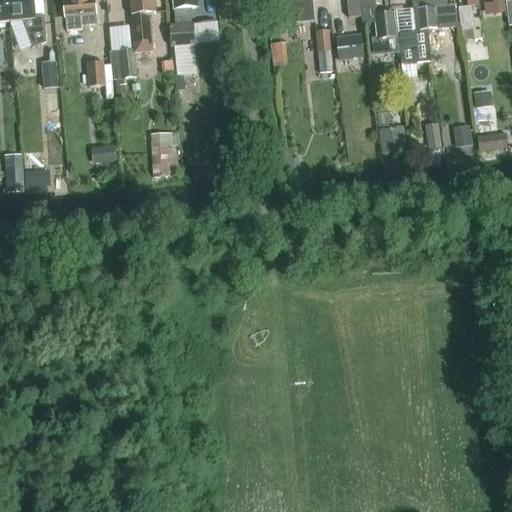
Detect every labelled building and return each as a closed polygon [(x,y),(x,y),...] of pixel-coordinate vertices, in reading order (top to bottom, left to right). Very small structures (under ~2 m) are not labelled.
[(0,0),(0,26),(11,26),(8,0),(0,0)] [(32,0),(8,0),(11,26),(22,25),(32,51),(46,46),(44,18),(35,19),(32,0)] [(64,5),(66,22),(67,35),(83,33),(82,29),(97,28),(97,19),(96,19),(94,2),(89,3),(88,0),(68,0),(69,5),(64,5)] [(135,55),(147,53),(146,40),(148,40),(147,25),(150,25),(150,17),(155,16),(154,0),(129,0),(131,18),(135,53),(135,55)] [(173,0),(174,13),(175,13),(176,27),(169,27),(171,50),(173,50),(175,79),(198,77),(195,48),(196,48),(194,25),(192,25),(191,11),(198,10),(197,0),(173,0)] [(287,0),(288,2),(284,2),(286,27),(314,24),(313,1),(318,1),(317,0),(287,0)] [(365,27),(362,0),(346,0),(348,16),(349,16),(350,28),(365,27)] [(362,0),(365,27),(375,26),(377,43),(398,41),(395,15),(377,16),(375,0),(362,0)] [(429,33),(424,0),(411,0),(414,33),(398,34),(401,68),(432,65),(429,33)] [(456,7),(440,9),(439,0),(424,0),(429,33),(459,30),(456,7)] [(468,9),(459,10),(461,33),(474,32),(471,9),(468,9)] [(62,20),(54,20),(56,38),(64,37),(62,20)] [(334,74),(329,33),(315,34),(317,55),(319,55),(321,76),(334,74)] [(362,40),(336,43),(338,63),(364,60),(362,40)] [(137,82),(135,55),(135,53),(118,54),(119,66),(112,67),(114,83),(137,82)] [(113,83),(114,83),(112,67),(104,67),(104,64),(87,66),(88,90),(91,90),(92,102),(114,101),(113,83)] [(58,90),(56,65),(42,66),(44,91),(58,90)] [(184,79),(176,80),(176,92),(184,92),(184,79)] [(493,108),(491,93),(473,96),(476,111),(493,108)] [(438,126),(425,128),(429,157),(443,155),(438,126)] [(470,128),(453,131),(457,150),(473,147),(470,128)] [(395,130),(378,133),(382,158),(398,156),(395,130)] [(171,136),(151,137),(151,149),(167,148),(172,148),(171,136)] [(506,136),(478,139),(479,153),(507,150),(506,136)] [(116,163),(114,148),(103,149),(105,164),(116,163)] [(167,148),(151,149),(153,171),(154,171),(155,178),(169,177),(167,148)] [(292,159),(285,160),(287,175),(294,174),(292,159)] [(7,195),(24,194),(23,171),(6,171),(7,195)] [(25,175),(26,190),(40,189),(39,174),(25,175)]
